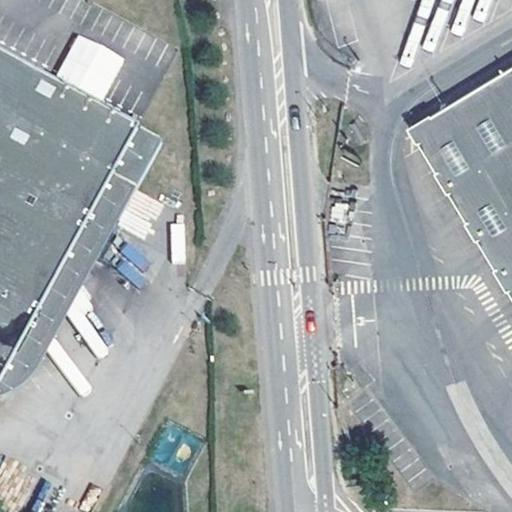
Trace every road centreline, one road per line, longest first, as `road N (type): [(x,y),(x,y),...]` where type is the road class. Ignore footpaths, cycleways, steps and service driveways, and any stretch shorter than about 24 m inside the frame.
road 1 (secondary): [(328,511),(287,0)]
road 2 (secondary): [(245,0),(285,511)]
